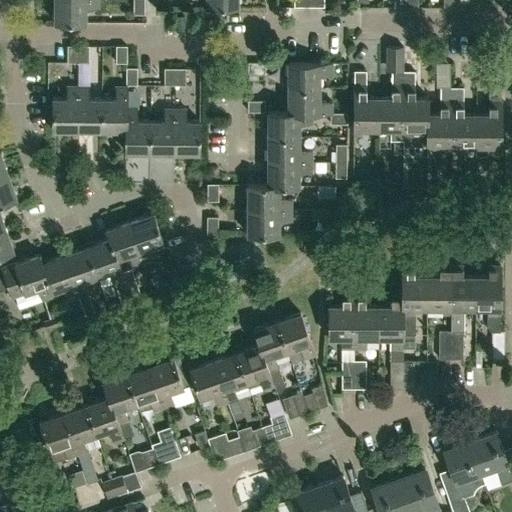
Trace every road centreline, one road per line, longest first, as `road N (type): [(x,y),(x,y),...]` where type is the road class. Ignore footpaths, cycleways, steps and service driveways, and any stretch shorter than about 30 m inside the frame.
road 1 (residential): [(216,478),(341,440),(354,423),(448,394),(511,394)]
road 2 (residential): [(196,243),(183,196),(172,192),(130,191),(54,214),(26,161),(17,122)]
road 3 (residential): [(238,52),(184,50),(133,30),(11,30)]
road 4 (residential): [(361,25),(511,29)]
road 5 (residential): [(361,25),(275,28),(238,52)]
